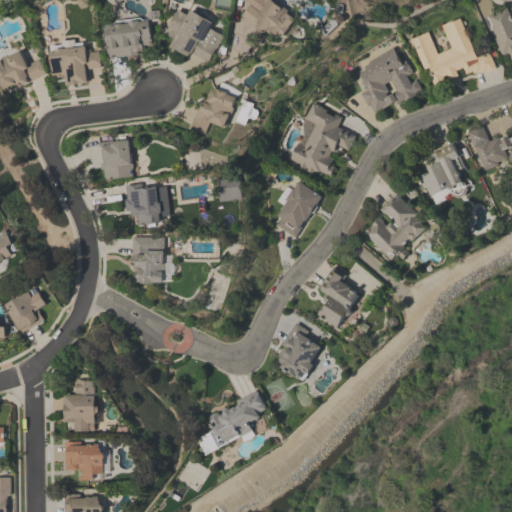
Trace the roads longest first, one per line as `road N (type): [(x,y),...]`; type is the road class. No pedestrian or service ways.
road 1 (residential): [(201,348),(235,357),(249,349),(389,140),(414,123),(511,90)]
road 2 (residential): [(29,369),(63,338),(84,295),(88,264),(86,234),(45,147),(47,128),(158,95)]
road 3 (residential): [(34,511),(29,369)]
